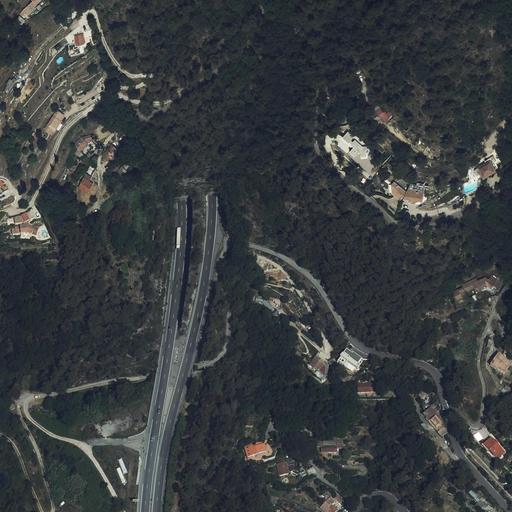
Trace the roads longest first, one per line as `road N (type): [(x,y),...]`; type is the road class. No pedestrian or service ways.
road 1 (motorway): [(156,511),(210,237),(198,0)]
road 2 (motorway): [(165,0),(181,238),(144,511)]
road 3 (unknown): [(114,104),(118,87),(143,82),(104,55),(90,14)]
road 4 (track): [(55,511),(20,417),(26,400)]
